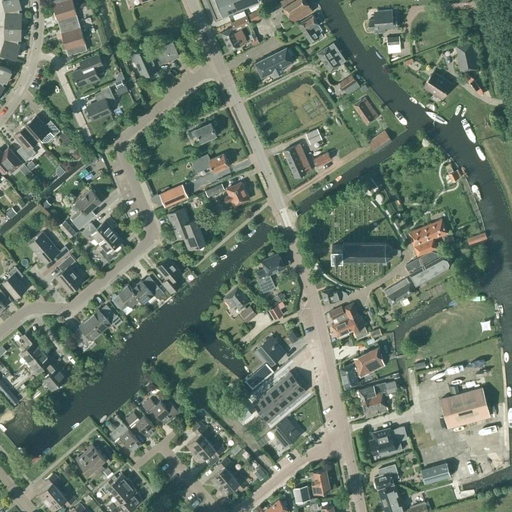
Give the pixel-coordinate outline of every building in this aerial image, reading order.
[(0,0),(0,12),(19,11),(18,0),(0,0)] [(51,0),(55,12),(74,6),(72,0),(51,0)] [(223,17),(223,15),(258,0),(211,0),(215,8),(211,10),(216,20),(223,17)] [(281,0),(280,1),(290,17),(293,23),(313,10),(306,0),(281,0)] [(78,21),(74,6),(55,12),(59,26),(78,21)] [(249,14),(252,22),(265,16),(262,8),(249,14)] [(374,29),(374,32),(385,32),(385,28),(398,27),(397,17),(393,17),(392,10),(377,11),(378,19),(368,20),(369,29),(374,29)] [(20,22),(19,11),(0,12),(0,25),(21,26),(21,22),(20,22)] [(297,23),(304,33),(316,26),(319,24),(322,22),(318,17),(315,19),(312,14),(297,23)] [(235,32),(234,31),(248,24),(245,17),(230,23),(232,27),(221,32),(230,50),(241,45),(240,45),(247,42),(241,29),(235,32)] [(280,23),(284,28),(293,23),(290,17),(280,23)] [(64,41),(83,35),(78,21),(59,26),(64,41)] [(320,31),(322,30),(319,24),(316,26),(304,33),(311,43),(323,36),(320,31)] [(0,38),(18,41),(20,30),(21,30),(21,26),(0,25),(0,38)] [(87,50),(83,35),(64,41),(68,55),(87,50)] [(250,39),(253,46),(259,43),(256,36),(250,39)] [(399,36),(386,37),(388,53),(400,51),(399,36)] [(16,53),(18,41),(0,38),(0,52),(16,57),(17,53),(16,53)] [(330,71),(340,64),(346,60),(333,42),(317,53),(330,71)] [(457,55),(460,72),(478,68),(472,42),(456,45),(458,54),(457,55)] [(158,69),(156,65),(178,56),(172,43),(151,52),(148,47),(132,54),(142,76),(158,69)] [(284,70),(281,66),(293,60),(286,46),(255,62),(262,76),(272,71),(275,75),(284,70)] [(92,82),(99,79),(95,68),(103,64),(98,53),(78,61),(81,68),(73,72),(78,86),(91,80),(92,82)] [(0,81),(3,84),(9,74),(10,74),(12,70),(0,65),(0,81)] [(169,71),(161,77),(166,83),(174,76),(169,71)] [(433,93),(435,91),(443,96),(452,83),(433,71),(423,87),(433,93)] [(356,81),(351,74),(339,82),(344,89),(347,94),(360,86),(356,81)] [(117,81),(114,82),(117,88),(124,86),(121,79),(117,81)] [(108,104),(115,101),(109,87),(94,94),(98,101),(87,106),(93,119),(111,111),(108,104)] [(353,105),(367,124),(375,119),(374,119),(378,116),(365,98),(361,100),(361,99),(353,105)] [(36,115),(25,125),(38,140),(39,138),(42,141),(47,142),(60,130),(51,120),(45,125),(36,115)] [(178,123),(181,129),(190,125),(188,119),(178,123)] [(198,134),(201,141),(216,134),(211,122),(195,129),(189,132),(192,137),(198,134)] [(30,146),(38,140),(25,125),(14,135),(22,145),(17,150),(26,160),(36,152),(30,146)] [(306,134),(310,144),(321,139),(317,129),(306,134)] [(368,142),(375,152),(392,141),(385,130),(368,142)] [(71,140),(64,133),(62,135),(60,137),(66,144),(71,140)] [(283,150),(289,164),(305,156),(299,143),(294,146),(294,145),(283,150)] [(12,165),(15,168),(22,163),(10,149),(4,154),(0,150),(0,170),(2,173),(12,165)] [(313,159),(316,166),(331,159),(328,152),(313,159)] [(207,153),(192,160),(197,171),(211,165),(215,172),(229,165),(228,163),(229,163),(227,159),(226,159),(224,153),(210,159),(207,153)] [(311,169),(305,156),(289,164),(295,177),(306,172),(306,171),(311,169)] [(27,165),(31,170),(35,166),(31,161),(27,165)] [(448,174),(452,181),(461,177),(457,169),(453,171),(450,164),(445,166),(449,173),(448,174)] [(364,183),(369,191),(376,186),(371,178),(364,183)] [(232,200),(234,205),(249,199),(241,182),(227,188),(229,194),(224,197),(226,202),(232,200)] [(182,183),(159,193),(165,207),(188,197),(182,183)] [(224,190),(221,183),(205,191),(207,197),(224,190)] [(76,202),(84,211),(73,221),(79,228),(95,215),(91,210),(102,201),(91,189),(76,202)] [(183,236),(189,249),(205,242),(196,219),(189,222),(184,207),(168,213),(178,238),(183,236)] [(12,208),(5,213),(9,219),(16,213),(12,208)] [(414,246),(418,255),(437,247),(433,238),(447,233),(442,219),(408,232),(414,246)] [(76,232),(65,220),(58,226),(69,238),(76,232)] [(90,241),(95,237),(99,242),(114,230),(105,220),(96,228),(91,223),(82,231),(90,241)] [(113,248),(122,240),(114,230),(99,242),(104,248),(99,251),(108,261),(117,253),(113,248)] [(53,256),(57,261),(69,250),(65,246),(59,251),(42,232),(28,244),(45,263),(53,256)] [(392,256),(392,254),(400,254),(400,249),(392,249),(392,247),(385,243),(342,243),(342,245),(332,245),(332,256),(343,256),(343,260),(383,260),(383,264),(386,264),(386,260),(392,256)] [(443,255),(439,257),(436,253),(431,251),(427,253),(405,265),(410,273),(409,273),(416,285),(449,266),(451,261),(448,256),(443,255)] [(263,292),(275,287),(270,277),(269,278),(268,274),(284,267),(278,253),(261,261),(265,268),(256,272),(258,277),(256,278),(263,292)] [(82,281),(69,266),(75,260),(70,255),(57,266),(62,271),(56,276),(69,292),(82,281)] [(180,284),(175,278),(181,273),(168,258),(157,267),(167,279),(163,283),(171,292),(180,284)] [(3,282),(15,297),(26,288),(18,279),(23,275),(15,266),(8,272),(10,275),(3,282)] [(141,280),(132,288),(140,298),(144,303),(153,294),(152,292),(159,287),(149,276),(142,281),(141,280)] [(386,295),(392,305),(415,291),(410,282),(409,282),(406,278),(384,291),(387,295),(386,295)] [(130,306),(140,298),(132,288),(128,284),(118,292),(119,293),(112,299),(122,310),(129,304),(130,306)] [(223,298),(230,307),(235,304),(239,310),(249,301),(237,286),(223,298)] [(341,299),(348,296),(347,294),(343,292),(341,292),(337,291),(333,292),(332,288),(321,291),(325,304),(335,301),(341,299)] [(274,297),(277,302),(284,298),(286,296),(284,293),(282,294),(281,292),(281,293),(274,297)] [(367,334),(353,302),(343,307),(353,330),(354,331),(357,338),(367,334)] [(99,310),(98,309),(89,317),(101,331),(110,323),(112,321),(116,326),(122,320),(117,314),(116,315),(106,304),(99,310)] [(268,309),(274,319),(283,314),(277,304),(268,309)] [(257,314),(249,306),(240,314),(247,322),(257,314)] [(332,325),(337,337),(353,330),(343,307),(342,308),(341,306),(328,312),(332,319),(336,318),(338,322),(332,325)] [(91,339),(101,331),(89,317),(79,325),(80,326),(73,332),(83,343),(90,337),(91,339)] [(379,328),(369,332),(372,338),(382,334),(379,328)] [(21,353),(29,362),(43,350),(35,341),(36,340),(28,330),(22,336),(30,345),(21,353)] [(287,335),(292,342),(297,338),(292,331),(287,335)] [(258,346),(271,363),(285,352),(271,335),(258,346)] [(384,365),(378,346),(369,350),(358,355),(354,358),(355,362),(340,368),(345,388),(359,383),(357,378),(360,377),(384,365)] [(45,365),(48,369),(56,362),(52,357),(50,358),(43,350),(29,362),(37,372),(45,365)] [(424,361),(414,364),(415,369),(425,367),(424,361)] [(60,367),(56,362),(48,369),(52,372),(43,379),(52,389),(66,377),(59,368),(60,367)] [(267,363),(246,381),(252,389),(274,371),(267,363)] [(290,371),(252,403),(268,422),(306,390),(290,371)] [(394,381),(385,383),(386,387),(382,389),(382,392),(372,395),(361,398),(366,417),(378,413),(378,412),(387,409),(383,395),(390,393),(390,392),(397,390),(394,381)] [(382,392),(382,389),(386,387),(385,383),(385,382),(358,389),(361,398),(372,395),(382,392)] [(482,387),(441,398),(448,427),(490,416),(482,387)] [(166,424),(172,419),(171,418),(173,416),(174,416),(179,412),(170,401),(169,401),(170,402),(165,406),(160,400),(156,405),(150,398),(142,405),(152,417),(152,416),(150,414),(155,411),(164,422),(166,424)] [(231,409),(239,419),(249,411),(241,401),(231,409)] [(154,431),(155,433),(158,430),(144,414),(139,419),(134,412),(126,419),(135,431),(136,430),(134,429),(138,425),(148,437),(154,431)] [(282,449),(300,433),(287,417),(286,417),(273,428),(270,430),(284,446),(282,448),(282,449)] [(123,422),(109,433),(119,445),(119,444),(118,442),(122,439),(132,450),(137,445),(138,446),(141,444),(123,422)] [(190,451),(193,454),(208,441),(204,436),(209,432),(202,423),(192,432),(194,431),(197,435),(186,445),(191,451),(190,451)] [(374,454),(380,452),(381,455),(389,452),(389,450),(395,448),(393,439),(399,437),(399,440),(407,438),(404,426),(396,428),(390,430),(390,428),(373,432),(374,439),(370,440),(374,454)] [(272,438),(267,433),(257,441),(261,447),(272,438)] [(212,445),(208,441),(193,454),(195,457),(196,456),(201,462),(212,452),(216,456),(214,458),(224,449),(217,441),(212,445)] [(89,446),(90,447),(84,452),(101,471),(105,468),(100,463),(105,459),(92,443),(89,446)] [(93,470),(98,474),(101,471),(84,452),(79,457),(78,456),(75,458),(88,474),(93,470)] [(214,485),(216,488),(232,474),(228,469),(233,465),(226,457),(216,466),(218,464),(221,468),(210,478),(215,484),(214,485)] [(450,475),(446,461),(421,468),(425,482),(450,475)] [(393,484),(392,478),(398,476),(394,464),(378,469),(380,475),(374,477),(377,489),(393,484)] [(102,471),(107,476),(111,472),(107,467),(102,471)] [(266,475),(259,467),(253,472),(260,480),(266,475)] [(312,485),(313,494),(330,491),(326,469),(313,471),(315,484),(312,485)] [(42,501),(44,504),(59,490),(55,485),(60,481),(53,473),(43,482),(44,482),(45,480),(49,484),(38,494),(43,500),(42,501)] [(108,480),(100,487),(105,493),(110,489),(114,494),(130,481),(128,478),(127,479),(122,473),(110,483),(108,480)] [(241,475),(236,479),(232,474),(216,488),(219,490),(220,489),(225,495),(236,485),(239,490),(238,491),(248,483),(241,475)] [(114,494),(118,499),(113,503),(112,503),(109,505),(112,510),(134,492),(136,490),(131,484),(132,483),(130,481),(114,494)] [(86,485),(91,490),(94,487),(90,482),(86,485)] [(378,491),(385,511),(404,511),(405,511),(395,485),(378,491)] [(69,491),(64,495),(59,490),(44,504),(46,506),(47,505),(52,511),(64,501),(67,505),(65,507),(76,499),(69,491)] [(109,511),(117,511),(122,508),(125,511),(127,511),(142,499),(140,496),(139,497),(134,492),(112,510),(109,511)] [(293,494),(295,502),(306,500),(305,492),(293,494)] [(284,511),(288,510),(279,499),(268,507),(272,511),(284,511)] [(408,510),(409,511),(427,511),(428,511),(425,503),(408,510)]
